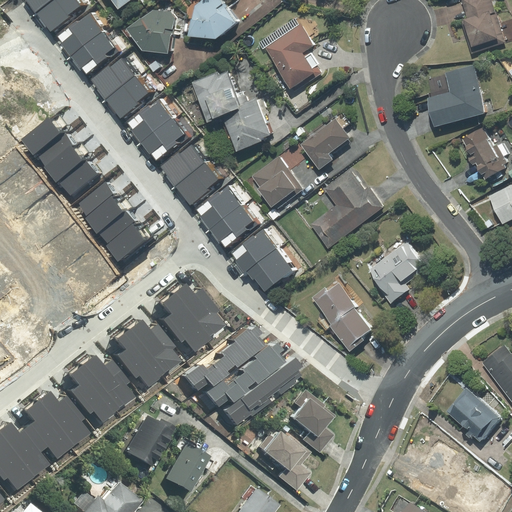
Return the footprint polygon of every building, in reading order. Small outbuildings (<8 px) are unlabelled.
[(26,0),(36,12),(51,0),(26,0)] [(76,0),(51,0),(36,12),(51,32),(82,7),(76,0)] [(246,20),(228,0),(204,0),(199,5),(198,35),(227,37),(246,20)] [(502,11),(497,0),(464,0),(471,18),(465,20),(477,53),(510,40),(499,12),(502,11)] [(157,10),(136,27),(154,49),(179,51),(181,38),(186,38),(187,25),(186,25),(181,18),(182,17),(175,11),(157,10)] [(86,12),(55,36),(70,56),(101,31),(86,12)] [(306,23),(271,47),(300,87),(325,70),(311,51),(322,44),(306,23)] [(101,31),(70,56),(85,75),(117,51),(101,31)] [(121,55),(89,79),(105,99),(136,75),(121,55)] [(494,112),(479,64),(450,71),(455,91),(435,97),(444,126),(494,112)] [(224,70),(201,81),(219,120),(232,115),(246,147),(247,150),(273,139),(272,137),(281,133),(265,97),(253,102),(250,94),(248,95),(236,69),(226,74),(224,70)] [(136,75),(105,99),(120,118),(151,94),(136,75)] [(155,98),(124,122),(139,141),(170,117),(155,98)] [(329,123),(308,140),(330,168),(343,157),(338,152),(360,135),(345,116),(331,126),(329,123)] [(170,117),(139,141),(154,161),(186,137),(170,117)] [(25,140),(37,154),(62,133),(51,119),(25,140)] [(493,138),(486,127),(467,138),(476,155),(473,155),(478,163),(481,162),(492,179),(511,167),(511,166),(510,164),(511,162),(511,160),(509,155),(511,153),(505,143),(502,144),(497,137),(493,138)] [(37,154),(48,168),(74,147),(62,133),(37,154)] [(191,143),(159,167),(175,186),(206,162),(191,143)] [(48,168),(60,182),(85,161),(74,147),(48,168)] [(306,187),(282,155),(255,175),(265,188),(267,186),(281,205),(306,187)] [(60,182),(71,196),(97,176),(85,161),(60,182)] [(206,162),(175,186),(190,206),(221,182),(206,162)] [(370,188),(354,168),(328,188),(341,204),(315,223),(334,248),(390,206),(375,185),(370,188)] [(511,184),(493,195),(508,224),(511,221),(511,184)] [(118,199),(107,185),(79,207),(90,221),(118,199)] [(225,186),(194,210),(209,230),(241,205),(225,186)] [(129,212),(118,199),(90,221),(101,234),(129,212)] [(241,205),(209,230),(225,249),(256,225),(241,205)] [(139,226),(129,212),(101,234),(111,248),(139,226)] [(150,240),(139,226),(111,248),(122,261),(150,240)] [(263,227),(232,252),(247,271),(279,247),(263,227)] [(434,265),(412,238),(374,268),(384,280),(379,283),(395,303),(415,288),(410,283),(434,265)] [(279,247),(247,271),(263,291),(294,266),(279,247)] [(319,299),(360,350),(370,342),(368,340),(383,328),(343,280),(319,299)] [(174,294),(211,341),(230,325),(220,314),(224,311),(205,287),(198,293),(189,282),(174,294)] [(211,341),(174,294),(162,303),(170,313),(164,318),(182,341),(186,338),(196,352),(211,341)] [(128,329),(165,376),(184,361),(174,349),(178,347),(159,323),(152,329),(143,318),(128,329)] [(202,366),(189,377),(197,387),(208,378),(214,385),(230,373),(228,371),(235,365),(237,368),(265,345),(249,326),(231,340),(234,343),(221,353),(224,356),(206,370),(202,366)] [(165,376),(128,329),(117,339),(125,349),(118,354),(137,377),(140,374),(151,388),(165,376)] [(223,382),(209,393),(218,403),(229,394),(235,402),(250,390),(249,388),(256,382),(258,384),(285,362),(269,343),(252,357),(255,360),(242,370),(244,373),(227,387),(223,382)] [(511,348),(508,344),(486,362),(511,393),(511,348)] [(81,365),(118,412),(137,396),(127,385),(131,382),(112,358),(105,364),(96,353),(81,365)] [(253,389),(226,410),(237,425),(271,399),(270,397),(279,390),(282,393),(302,377),(298,372),(304,367),(296,355),(253,389)] [(118,412),(81,365),(70,374),(77,384),(71,389),(89,412),(93,409),(104,423),(118,412)] [(508,414),(471,385),(452,410),(476,428),(473,432),(477,435),(480,431),(488,438),(508,414)] [(325,404),(305,389),(294,402),(299,406),(292,416),(310,430),(302,439),(319,452),(334,434),(325,427),(335,415),(323,406),(325,404)] [(37,402),(74,449),(93,433),(83,422),(87,419),(68,395),(61,401),(52,390),(37,402)] [(74,449),(37,402),(26,411),(33,421),(27,426),(46,449),(49,446),(60,460),(74,449)] [(159,420),(146,413),(125,450),(151,465),(155,458),(157,459),(171,434),(170,434),(175,426),(160,418),(159,420)] [(0,428),(0,438),(32,480),(51,465),(41,453),(45,450),(26,426),(19,432),(10,421),(0,428)] [(288,435),(279,429),(273,437),(269,433),(259,446),(286,467),(279,476),(296,489),(310,472),(300,464),(311,450),(289,434),(288,435)] [(423,455),(410,480),(463,505),(475,481),(453,470),(464,449),(439,437),(429,458),(423,455)] [(32,480),(0,438),(0,476),(3,480),(7,478),(18,491),(32,480)] [(211,454),(185,441),(166,477),(191,490),(211,454)] [(131,511),(142,498),(119,480),(104,499),(98,494),(85,511),(86,511),(127,511),(128,511),(129,511),(131,511)] [(273,511),(280,503),(256,486),(237,511),(273,511)] [(43,511),(30,502),(21,511),(43,511)] [(429,511),(430,511),(416,503),(409,511),(429,511)]
